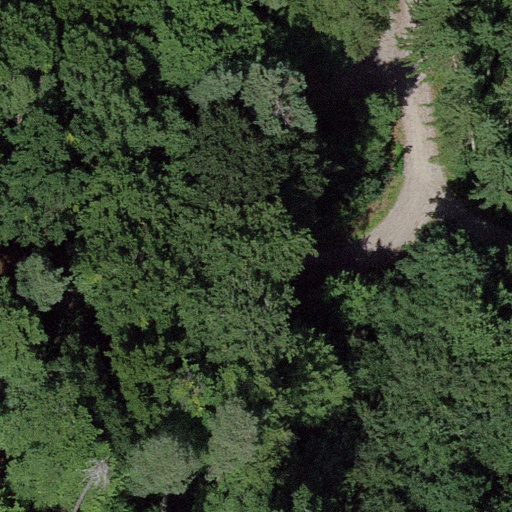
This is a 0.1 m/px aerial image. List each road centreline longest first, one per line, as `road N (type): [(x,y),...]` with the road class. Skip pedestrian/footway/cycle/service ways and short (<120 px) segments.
road 1 (track): [(439,258),(0,350)]
road 2 (track): [(410,0),(439,258)]
